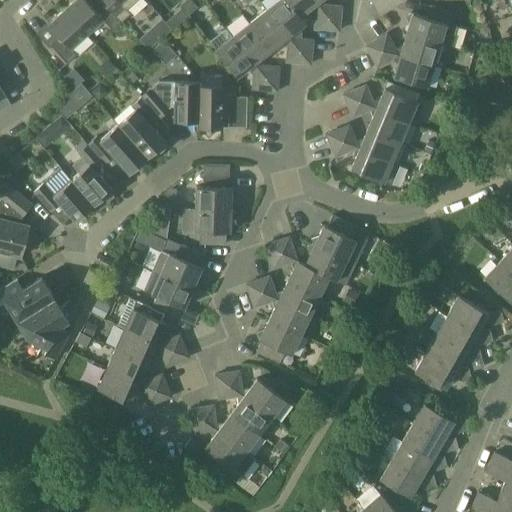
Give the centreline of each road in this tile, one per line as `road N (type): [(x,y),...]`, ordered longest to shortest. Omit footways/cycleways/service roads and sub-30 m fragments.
road 1 (residential): [(94,288),(76,257),(185,159),(245,153),(289,178)]
road 2 (residential): [(162,442),(289,178)]
road 3 (residential): [(289,178),(384,215),(511,167)]
road 4 (residential): [(289,178),(291,89),(348,49),(358,6)]
road 5 (residential): [(0,121),(43,87),(0,27)]
road 6 (residential): [(444,511),(494,403)]
